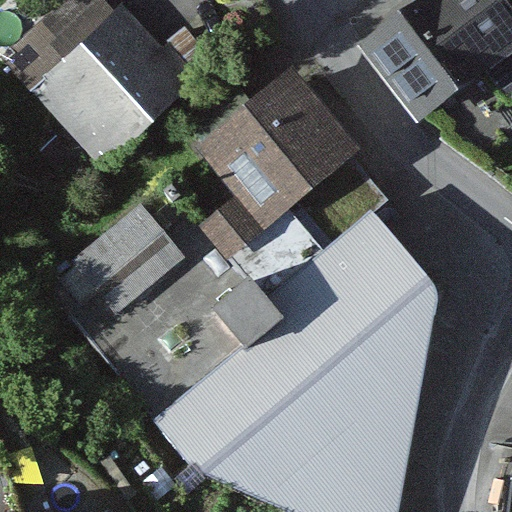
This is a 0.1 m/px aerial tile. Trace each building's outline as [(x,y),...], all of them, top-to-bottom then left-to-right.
[(425,0),(365,47),(427,127),(511,60),(511,16),(499,0),(425,0)] [(35,86),(109,165),(197,83),(123,4),(35,86)] [(281,65),(193,141),(237,192),(269,228),(357,151),(281,65)] [(48,287),(205,469),(298,511),(397,511),(438,285),(373,209),(266,302),(231,261),(200,225),(166,186),(48,287)] [(231,261),(269,228),(237,192),(200,225),(231,261)]
